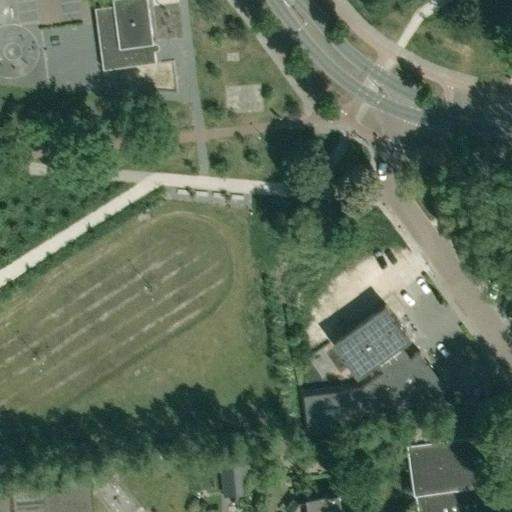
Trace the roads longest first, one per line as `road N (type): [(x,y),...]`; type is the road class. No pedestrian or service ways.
road 1 (residential): [(511,356),(394,191),(390,156),(404,112)]
road 2 (tertiary): [(277,0),(329,67),(404,112)]
road 3 (tertiary): [(411,93),(348,52),(300,0)]
